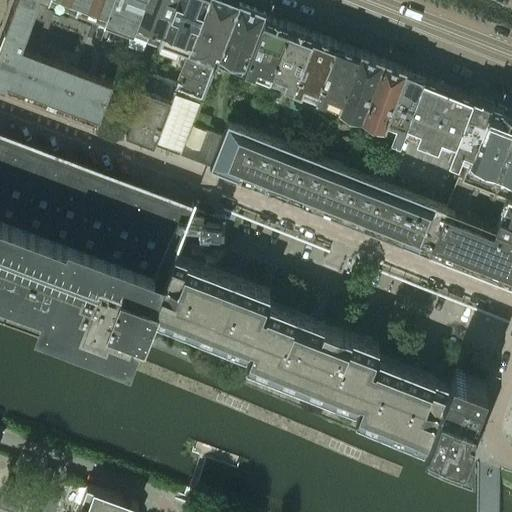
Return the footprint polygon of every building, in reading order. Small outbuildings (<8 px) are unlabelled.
[(112,78),(93,71),(21,44),(37,0),(14,0),(0,38),(0,83),(47,101),(71,110),(83,114),(97,120),(112,78)] [(54,0),(77,8),(80,0),(54,0)] [(104,18),(111,0),(80,0),(77,8),(104,18)] [(130,34),(143,0),(111,0),(104,18),(103,21),(104,22),(106,18),(132,27),(128,35),(129,36),(130,34)] [(164,34),(176,0),(143,0),(130,34),(159,45),(161,41),(164,34)] [(198,110),(214,66),(215,63),(216,62),(239,2),(234,0),(207,0),(188,51),(185,61),(178,78),(177,81),(171,98),(154,141),(182,152),(198,110)] [(176,0),(164,34),(161,41),(188,51),(207,0),(176,0)] [(243,67),(265,11),(239,2),(216,62),(215,63),(241,73),(243,67)] [(267,77),(289,21),(265,11),(243,67),(267,77)] [(312,30),(289,21),(267,77),(290,86),(312,30)] [(314,95),(336,39),(312,30),(290,86),(314,95)] [(337,104),(358,48),(336,39),(314,95),(336,104),(337,104)] [(381,57),(358,48),(337,104),(336,104),(335,107),(359,116),(381,57)] [(404,66),(381,57),(359,116),(381,124),(383,119),(404,66)] [(424,74),(404,66),(383,119),(392,122),(388,134),(399,138),(402,131),(424,74)] [(444,82),(424,74),(402,131),(416,136),(416,137),(422,140),(444,82)] [(472,93),(444,82),(422,140),(437,145),(451,150),(472,93)] [(154,141),(171,98),(143,88),(126,130),(154,141)] [(472,93),(451,150),(448,158),(466,165),(490,100),(472,93)] [(490,100),(466,165),(465,165),(473,168),(477,160),(490,165),(511,108),(490,100)] [(511,108),(490,165),(511,173),(511,108)] [(195,157),(207,126),(211,115),(198,110),(182,152),(195,157)] [(446,204),(337,161),(227,118),(222,131),(210,162),(224,168),(364,223),(429,249),(446,204)] [(210,162),(222,131),(207,126),(195,157),(210,162)] [(0,292),(14,298),(12,302),(22,305),(24,301),(41,308),(39,312),(49,316),(51,311),(68,318),(66,322),(76,326),(78,321),(95,328),(93,332),(103,336),(105,332),(122,338),(120,342),(130,346),(132,342),(140,345),(141,342),(137,341),(137,340),(138,340),(149,311),(173,250),(174,250),(184,224),(205,232),(207,226),(218,227),(218,217),(211,217),(214,209),(192,201),(193,199),(192,199),(189,206),(0,134),(0,292)] [(511,173),(490,165),(477,160),(473,168),(465,165),(462,175),(511,194),(511,173)] [(511,194),(462,175),(458,174),(446,204),(429,249),(511,281),(511,194)] [(175,251),(174,250),(173,250),(149,311),(245,349),(249,339),(253,340),(245,360),(354,402),(358,392),(362,394),(354,413),(423,440),(447,378),(375,350),(378,341),(350,329),(349,331),(324,321),(325,320),(266,297),(269,287),(200,260),(175,251)] [(486,380),(452,366),(447,378),(423,440),(472,459),(472,422),(466,419),(470,411),(465,409),(466,406),(474,409),(486,380)] [(16,511),(27,484),(8,477),(0,498),(0,506),(14,511),(16,511)] [(87,482),(75,511),(134,511),(138,501),(87,482)] [(53,511),(59,496),(40,489),(32,511),(53,511)]
